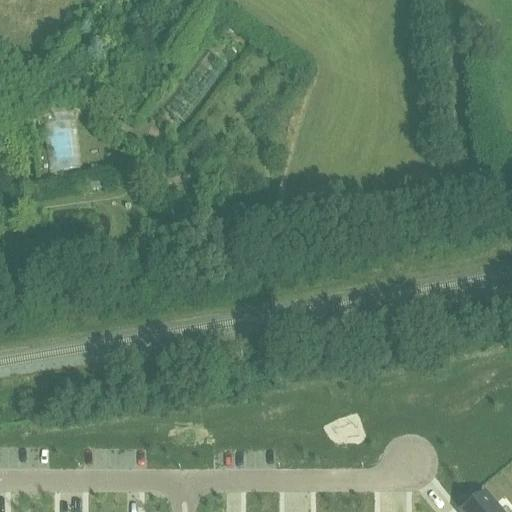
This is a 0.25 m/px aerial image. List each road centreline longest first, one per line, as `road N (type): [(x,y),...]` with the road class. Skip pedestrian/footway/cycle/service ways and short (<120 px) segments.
road 1 (residential): [(181,484),(380,481),(409,457)]
road 2 (residential): [(0,483),(181,484)]
